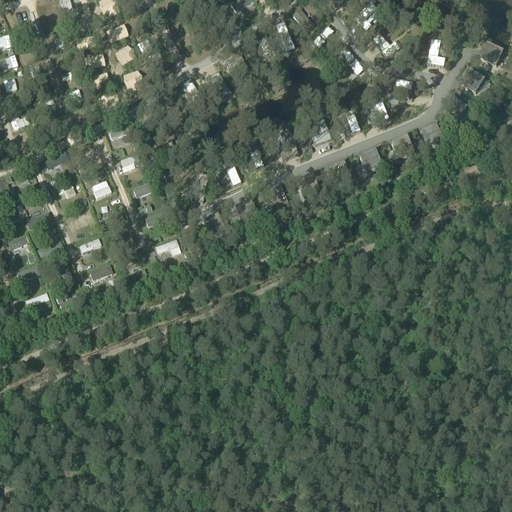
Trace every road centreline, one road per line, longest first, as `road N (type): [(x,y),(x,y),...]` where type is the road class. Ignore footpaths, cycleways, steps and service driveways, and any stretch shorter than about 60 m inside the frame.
road 1 (track): [(90,0),(171,209),(181,216),(425,118),(467,51)]
road 2 (track): [(511,202),(421,228),(0,401)]
road 3 (track): [(478,165),(0,372)]
road 4 (track): [(318,0),(368,62),(388,73),(449,80)]
road 5 (track): [(96,130),(146,257)]
road 6 (track): [(30,161),(80,278)]
